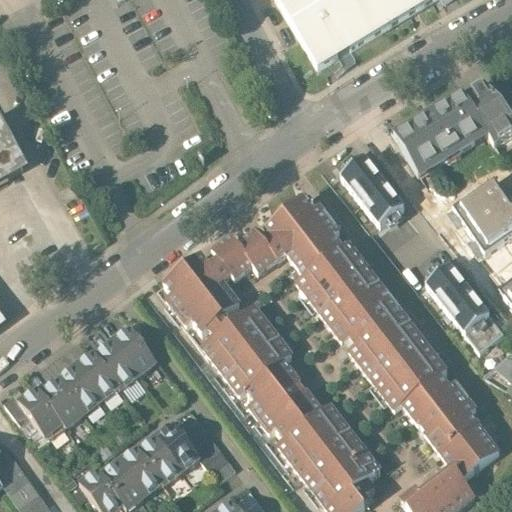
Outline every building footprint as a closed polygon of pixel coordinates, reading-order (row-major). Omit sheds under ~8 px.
[(344,59),(412,18),(401,0),(271,0),(317,75),(344,59)] [(401,0),(412,18),(442,0),(401,0)] [(484,88),(464,100),(487,138),(494,149),(511,138),(511,121),(505,113),(495,101),(484,88)] [(427,119),(394,139),(419,180),(420,179),(418,177),(429,170),(431,173),(474,146),(473,144),(485,136),(486,139),(487,138),(464,100),(462,98),(427,119)] [(0,186),(22,174),(0,133),(0,186)] [(364,163),(340,182),(380,232),(403,214),(364,163)] [(511,209),(511,210),(495,184),(452,213),(483,259),(511,240),(511,293),(502,301),(511,313),(511,209)] [(243,265),(252,275),(258,283),(277,269),(278,269),(282,266),(287,263),(304,285),(342,257),(333,245),(339,240),(319,213),(312,218),(303,206),(265,235),(270,240),(266,243),(262,247),(256,239),(238,253),(246,263),(243,265)] [(201,342),(208,337),(224,325),(239,313),(222,291),(226,288),(230,285),(234,289),(252,275),(243,265),(246,263),(238,253),(232,245),(212,260),(217,267),(213,271),(209,274),(200,262),(163,291),(172,303),(166,308),(186,335),(192,330),(201,342)] [(395,420),(403,413),(440,385),(447,380),(348,252),(342,257),(304,285),(296,291),(342,351),(349,346),(352,350),(355,355),(349,360),(395,420)] [(449,272),(425,290),(479,359),(503,340),(449,272)] [(246,400),(284,370),(292,364),(254,315),(230,333),(227,329),(224,325),(208,337),(215,346),(202,356),(240,405),(246,400)] [(126,342),(117,349),(145,386),(163,373),(135,335),(126,342)] [(127,400),(145,386),(117,349),(109,355),(99,362),(127,400)] [(108,413),(127,400),(99,362),(92,367),(81,376),(108,413)] [(484,382),(506,397),(511,388),(511,364),(502,363),(484,382)] [(284,449),(322,420),(306,399),(304,401),(301,397),(298,393),(300,392),(284,370),(246,400),(255,411),(248,416),(269,443),(275,438),(284,449)] [(90,427),(108,413),(81,376),(72,382),(62,389),(90,427)] [(425,442),(451,476),(462,489),(499,461),(469,423),(476,418),(475,416),(455,391),(448,395),(440,385),(403,413),(419,434),(420,433),(423,437),(426,441),(425,442)] [(72,440),(90,427),(62,389),(54,395),(44,403),(72,440)] [(15,403),(5,411),(22,432),(32,425),(26,416),(15,403)] [(54,454),(72,440),(44,403),(37,408),(26,416),(32,425),(54,454)] [(322,420),(284,449),(278,454),(303,487),(322,511),(367,511),(368,511),(364,506),(368,503),(375,497),(368,488),(380,479),(330,414),(322,420)] [(197,420),(178,435),(205,470),(224,494),(243,479),(197,420)] [(169,442),(161,448),(188,483),(205,470),(178,435),(169,442)] [(154,453),(144,461),(172,496),(188,483),(161,448),(154,453)] [(8,457),(0,462),(0,475),(13,466),(8,457)] [(137,466),(127,474),(155,509),(172,496),(144,461),(137,466)] [(15,511),(45,511),(13,466),(0,475),(0,490),(3,495),(15,511)] [(117,482),(110,487),(129,511),(151,511),(155,509),(127,474),(117,482)] [(474,505),(462,489),(451,476),(420,500),(418,498),(416,495),(400,508),(401,509),(403,511),(464,511),(474,505)] [(102,511),(129,511),(110,487),(102,494),(93,500),(102,511)] [(260,511),(249,496),(232,509),(233,511),(260,511)]
